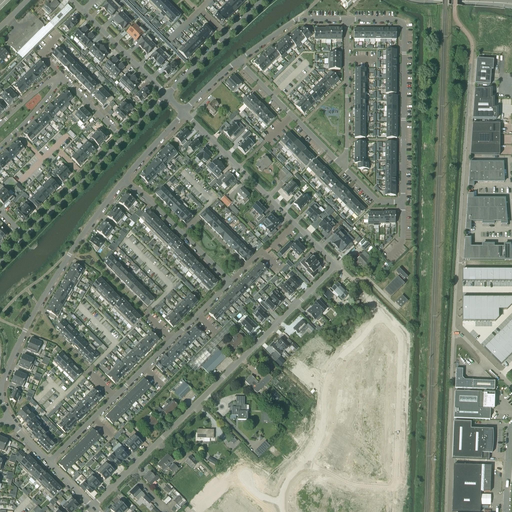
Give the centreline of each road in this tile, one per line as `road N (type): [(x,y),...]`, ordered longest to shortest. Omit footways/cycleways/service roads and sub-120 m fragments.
road 1 (residential): [(92,507),(334,264)]
road 2 (residential): [(122,181),(20,338),(1,387),(9,419)]
road 3 (residential): [(304,460),(333,475),(391,485),(396,339),(391,325),(377,320)]
road 4 (residential): [(347,20),(402,23),(403,202)]
road 5 (residential): [(334,264),(183,112)]
road 6 (residential): [(377,320),(338,369),(304,460)]
road 7 (residential): [(230,282),(122,181)]
road 8 (residential): [(347,20),(340,164)]
road 9 (residential): [(124,138),(24,236)]
road 10 (residential): [(237,60),(297,19),(347,20)]
